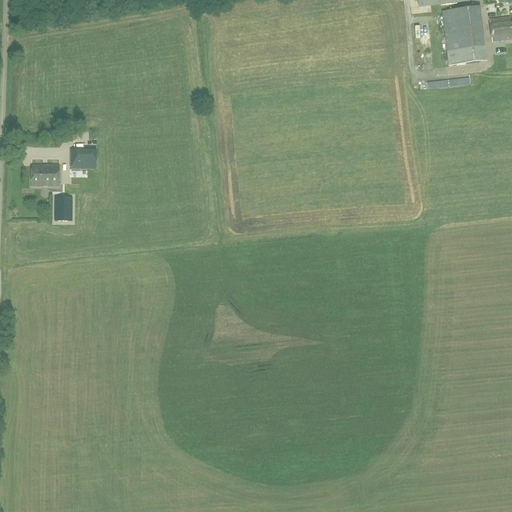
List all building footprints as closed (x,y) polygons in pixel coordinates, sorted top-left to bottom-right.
[(448,66),(480,63),(473,8),(442,12),(448,66)] [(492,43),(511,40),(511,17),(489,20),(492,43)] [(96,169),(96,150),(71,150),(71,166),(68,166),(68,169),(96,169)] [(59,187),(59,166),(31,166),(31,187),(59,187)] [(71,222),(71,198),(55,198),(55,222),(71,222)]
